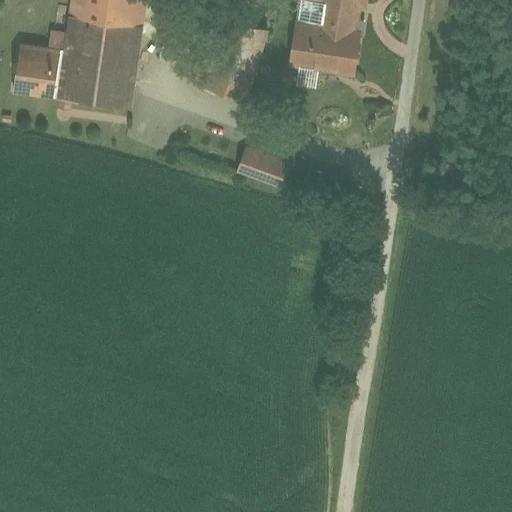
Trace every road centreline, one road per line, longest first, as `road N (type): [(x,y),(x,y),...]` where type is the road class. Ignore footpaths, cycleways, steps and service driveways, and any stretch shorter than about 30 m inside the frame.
road 1 (track): [(342,511),(396,180)]
road 2 (residential): [(396,180),(426,0)]
